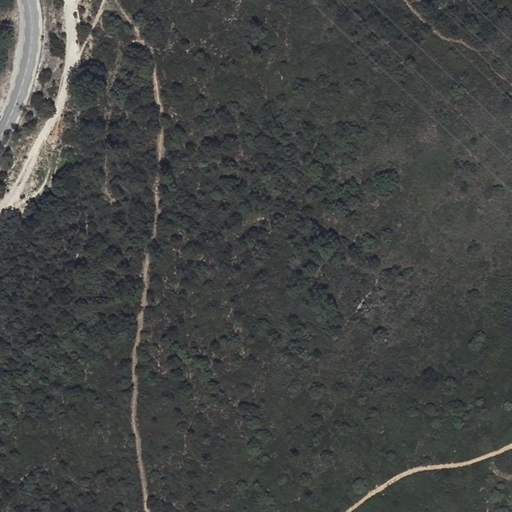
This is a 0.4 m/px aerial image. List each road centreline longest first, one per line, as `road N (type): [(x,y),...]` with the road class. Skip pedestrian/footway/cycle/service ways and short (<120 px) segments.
road 1 (track): [(75,0),(73,62),(60,111),(0,225)]
road 2 (track): [(511,445),(459,468),(412,468),(349,511)]
road 3 (secondary): [(0,135),(22,88),(27,0)]
